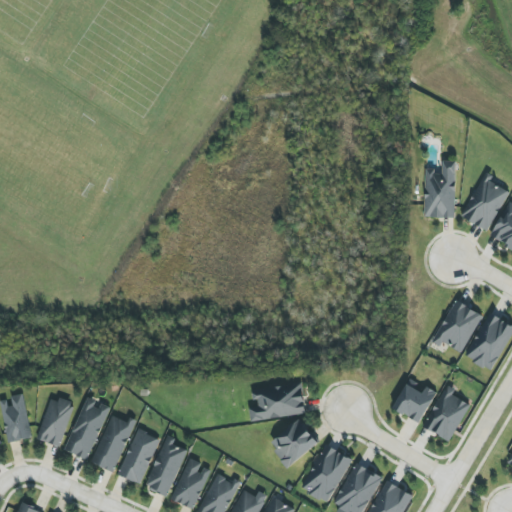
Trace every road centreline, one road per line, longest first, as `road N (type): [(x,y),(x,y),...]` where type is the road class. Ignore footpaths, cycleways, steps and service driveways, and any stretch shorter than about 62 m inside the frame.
road 1 (residential): [(511,374),(432,511)]
road 2 (residential): [(345,407),(449,484)]
